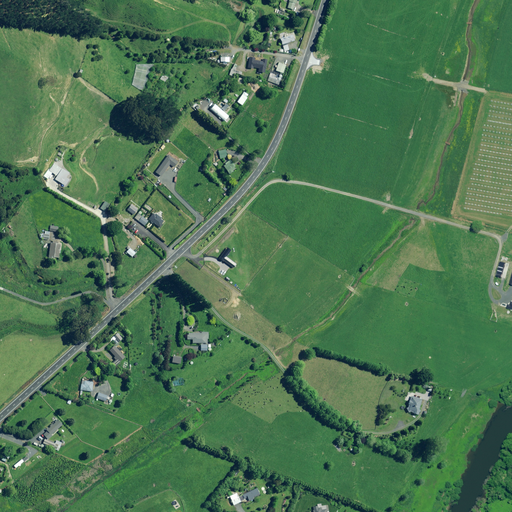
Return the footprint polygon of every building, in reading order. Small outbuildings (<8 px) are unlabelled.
[(289,0),(287,8),(293,9),(295,3),(296,3),(296,0),(298,0),(299,0),(289,0)] [(282,44),(284,51),(289,50),(287,43),(294,40),(294,38),(295,38),(293,32),(286,35),(286,36),(280,38),(281,41),(280,41),(279,41),(279,42),(278,42),(278,43),(279,44),(280,45),(281,45),(282,44)] [(279,62),(278,66),(275,65),(275,67),(277,68),(276,71),(283,73),(286,65),(279,62)] [(154,64),(137,65),(132,85),(143,91),(154,64)] [(236,68),(232,67),(229,75),(233,76),(234,73),(241,76),(242,72),(235,70),(236,68)] [(280,74),(278,78),(275,77),(276,75),(270,73),(268,81),(279,85),(280,80),(282,75),(280,74)] [(249,95),(244,92),(237,102),(242,105),(249,95)] [(210,109),(219,117),(218,118),(220,119),(221,119),(224,121),(228,116),(215,104),(210,109)] [(227,157),(226,150),(218,151),(220,158),(227,157)] [(178,162),(168,155),(155,172),(161,176),(170,164),(174,167),(178,162)] [(225,163),(226,164),(224,166),(229,173),(230,174),(234,171),(233,170),(234,168),(236,167),(230,159),(225,163)] [(56,175),(61,168),(55,164),(54,163),(49,170),(56,175)] [(62,169),(57,176),(55,179),(65,186),(69,180),(65,178),(69,173),(62,169)] [(164,221),(153,213),(148,219),(159,228),(164,221)] [(148,221),(138,214),(134,218),(144,226),(148,221)] [(52,241),(52,243),(50,243),(48,258),(53,259),(53,257),(58,258),(60,244),(58,244),(59,242),(52,241)] [(127,254),(128,253),(132,257),(135,253),(129,248),(128,247),(126,249),(128,250),(126,252),(125,253),(127,254)] [(207,343),(208,343),(208,332),(202,332),(202,333),(189,333),(189,335),(187,335),(187,340),(192,340),(192,343),(201,343),(200,351),(207,351),(207,343)] [(112,339),(114,341),(115,339),(118,343),(122,339),(117,333),(112,339)] [(113,358),(115,360),(113,362),(116,364),(117,365),(122,361),(121,360),(124,357),(114,346),(109,350),(114,356),(113,358)] [(83,394),(83,390),(92,392),(93,382),(84,381),(84,385),(81,384),(80,390),(80,394),(83,394)] [(109,397),(107,396),(98,393),(96,400),(97,400),(98,399),(105,401),(106,399),(109,400),(109,397)] [(410,400),(409,400),(409,401),(408,402),(408,403),(408,404),(408,405),(408,406),(408,407),(406,408),(408,413),(410,412),(412,412),(412,413),(418,415),(420,410),(419,409),(422,399),(411,396),(410,400)] [(57,418),(54,421),(46,430),(47,431),(42,435),(48,440),(52,436),(51,435),(62,423),(57,418)] [(61,442),(56,440),(55,444),(44,439),(42,444),(58,450),(61,442)] [(260,495),(257,488),(242,495),(244,499),(247,497),(249,501),(254,499),(253,498),(260,495)] [(240,502),(236,493),(231,495),(231,494),(229,495),(234,505),(240,502)]
